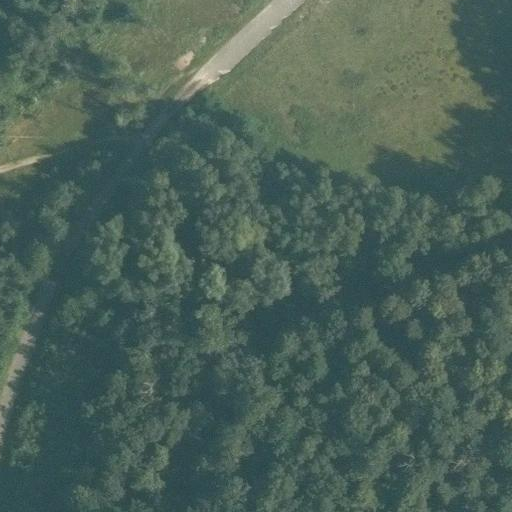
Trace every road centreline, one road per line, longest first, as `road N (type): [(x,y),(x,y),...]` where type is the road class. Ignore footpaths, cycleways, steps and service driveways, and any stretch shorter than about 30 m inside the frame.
road 1 (track): [(147,142),(59,260),(0,430)]
road 2 (track): [(288,0),(147,142)]
